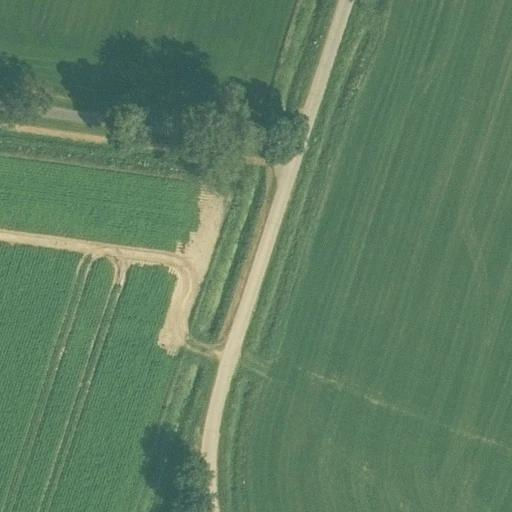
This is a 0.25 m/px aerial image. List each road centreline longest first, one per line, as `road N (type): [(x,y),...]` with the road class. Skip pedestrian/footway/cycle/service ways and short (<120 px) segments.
road 1 (unclassified): [(208,511),(208,438),(222,375),(295,146)]
road 2 (unclassified): [(0,105),(295,146)]
road 3 (unclassified): [(295,146),(344,0)]
